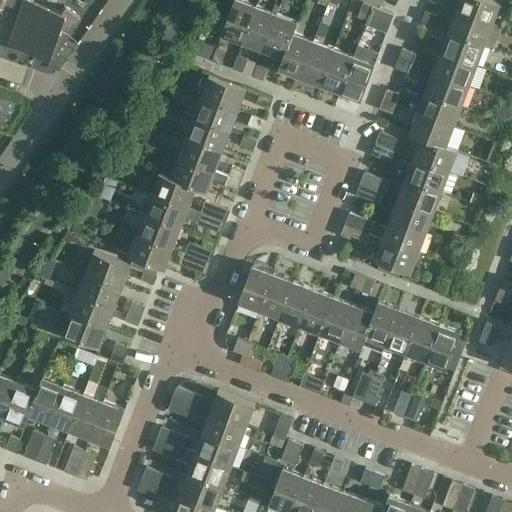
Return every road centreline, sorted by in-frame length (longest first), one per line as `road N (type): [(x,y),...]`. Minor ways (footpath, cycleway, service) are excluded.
road 1 (residential): [(511,482),(170,348)]
road 2 (residential): [(106,511),(170,348)]
road 3 (residential): [(246,222),(279,133),(345,158)]
road 4 (residential): [(345,158),(310,247),(246,222)]
road 5 (residential): [(170,348),(218,288),(246,222)]
